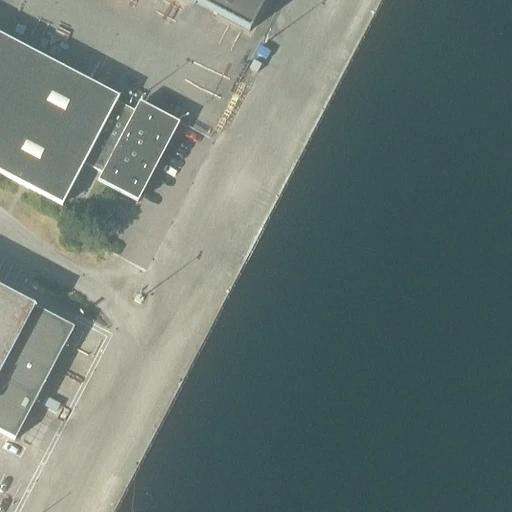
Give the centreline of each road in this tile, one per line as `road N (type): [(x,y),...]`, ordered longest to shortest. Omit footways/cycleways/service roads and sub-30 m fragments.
road 1 (unclassified): [(159,320),(327,0)]
road 2 (unclassified): [(60,511),(159,320)]
road 3 (unclassified): [(159,320),(0,233)]
road 4 (unknown): [(202,78),(58,0)]
